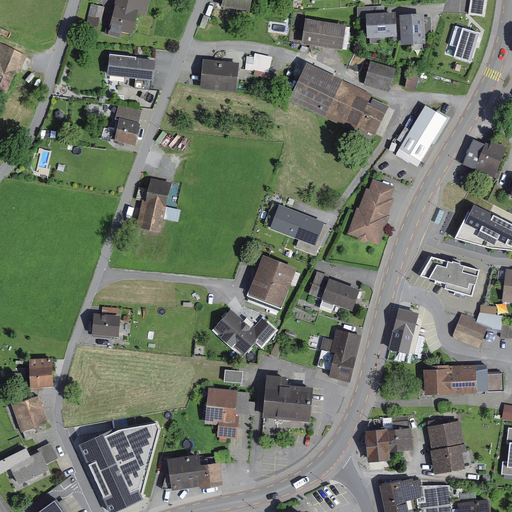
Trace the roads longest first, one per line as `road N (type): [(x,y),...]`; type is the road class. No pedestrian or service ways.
road 1 (residential): [(101,511),(60,417),(61,393),(202,0)]
road 2 (primary): [(511,0),(492,73),(406,235),(361,398),(330,457)]
road 3 (residential): [(0,174),(37,123),(75,0)]
road 4 (primary): [(330,457),(291,485),(194,511)]
